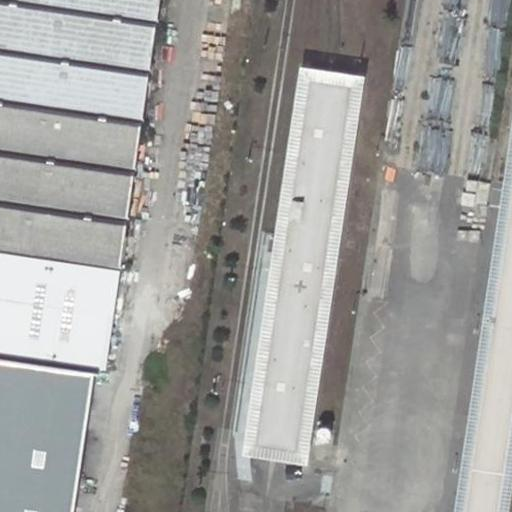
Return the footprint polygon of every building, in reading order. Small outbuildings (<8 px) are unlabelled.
[(0,0),(0,352),(107,368),(161,0),(0,0)] [(511,0),(402,0),(342,421),(330,507),(328,511),(444,511),(492,183),(511,35),(511,0)] [(367,72),(303,63),(277,233),(245,452),(310,462),(316,418),(340,259),(367,72)] [(167,219),(186,70),(159,66),(138,214),(167,219)] [(511,133),(505,185),(456,511),(509,511),(511,500),(511,133)]
